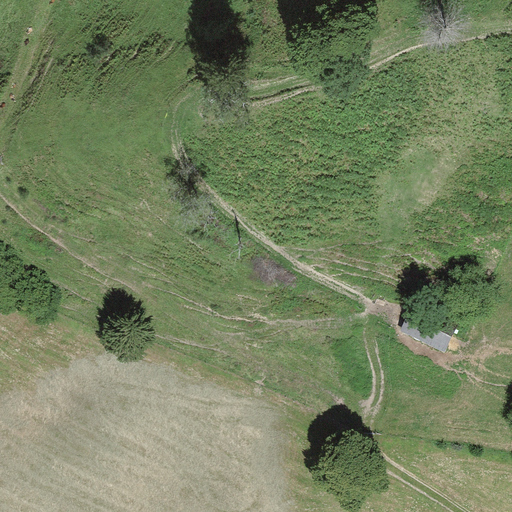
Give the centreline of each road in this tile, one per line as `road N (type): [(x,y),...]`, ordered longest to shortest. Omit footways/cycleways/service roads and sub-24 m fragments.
road 1 (track): [(339,385),(196,317),(68,240),(0,174)]
road 2 (track): [(0,120),(46,0)]
